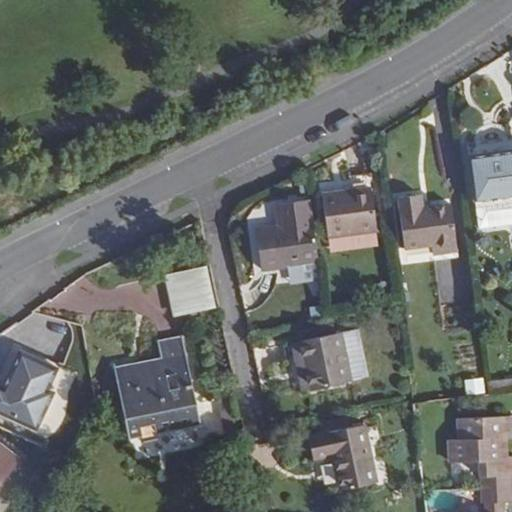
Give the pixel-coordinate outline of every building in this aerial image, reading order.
[(475,205),(511,200),(511,154),(470,160),(475,205)] [(348,190),(348,185),(322,190),(327,235),(375,229),(369,186),(348,190)] [(419,205),(417,193),(397,195),(403,246),(430,243),(431,252),(455,249),(449,202),(419,205)] [(255,230),(262,269),(282,266),(318,261),(309,198),(276,204),(278,226),(255,230)] [(511,224),(511,200),(475,205),(479,230),(511,224)] [(320,277),(318,261),(282,266),(284,282),(320,277)] [(206,264),(168,272),(176,314),(215,306),(206,264)] [(368,378),(358,328),(340,331),(351,381),(368,378)] [(351,381),(340,331),(297,341),(309,390),(351,381)] [(158,338),(162,357),(115,367),(129,433),(202,417),(184,333),(158,338)] [(0,385),(0,408),(34,425),(48,396),(41,392),(51,371),(22,357),(24,352),(19,350),(2,387),(0,385)] [(489,391),(511,390),(511,377),(488,379),(489,391)] [(511,415),(503,417),(504,426),(511,424),(511,415)] [(511,424),(504,426),(503,417),(458,420),(460,441),(449,443),(451,465),(477,463),(481,505),(503,503),(510,502),(508,477),(511,476),(511,459),(496,461),(495,442),(511,440),(511,424)] [(376,479),(364,422),(306,434),(312,456),(331,451),(339,487),(376,479)] [(0,484),(19,461),(0,445),(0,484)] [(503,511),(503,503),(481,505),(481,511),(503,511)]
